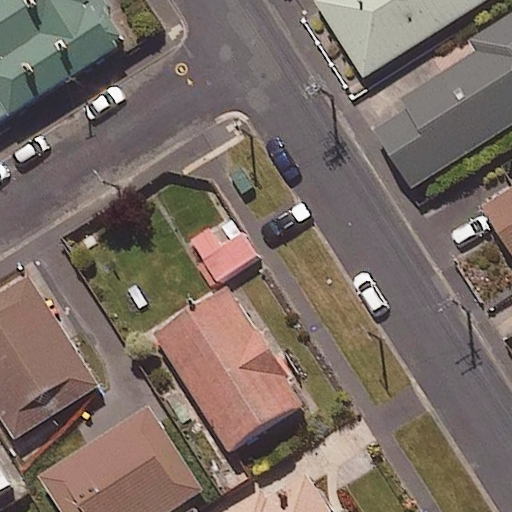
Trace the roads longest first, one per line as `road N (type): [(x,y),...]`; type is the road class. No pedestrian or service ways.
road 1 (residential): [(511,462),(255,52)]
road 2 (residential): [(0,213),(255,52)]
